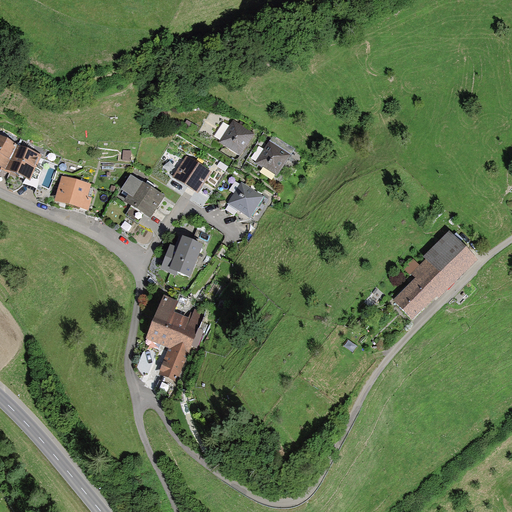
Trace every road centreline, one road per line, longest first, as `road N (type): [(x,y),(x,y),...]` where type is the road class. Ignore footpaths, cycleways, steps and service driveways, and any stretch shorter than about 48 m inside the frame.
road 1 (residential): [(132,403),(155,403),(176,439),(237,486),(271,502),(295,501),(322,474),(392,352),(476,264),(511,239)]
road 2 (residential): [(137,271),(97,235),(0,192)]
road 3 (tertiary): [(0,397),(101,511)]
road 4 (residential): [(137,271),(181,201),(236,230)]
road 5 (residential): [(132,403),(127,356),(137,271)]
